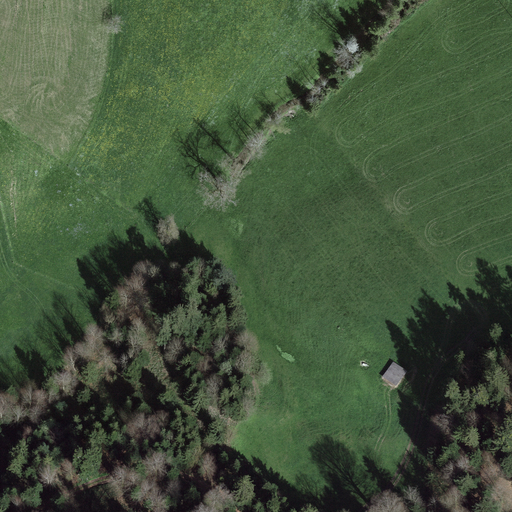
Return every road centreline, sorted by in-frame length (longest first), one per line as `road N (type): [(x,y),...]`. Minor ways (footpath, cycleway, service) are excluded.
road 1 (track): [(39,511),(95,482),(139,472),(191,479),(236,511)]
road 2 (track): [(370,511),(405,474),(429,394)]
